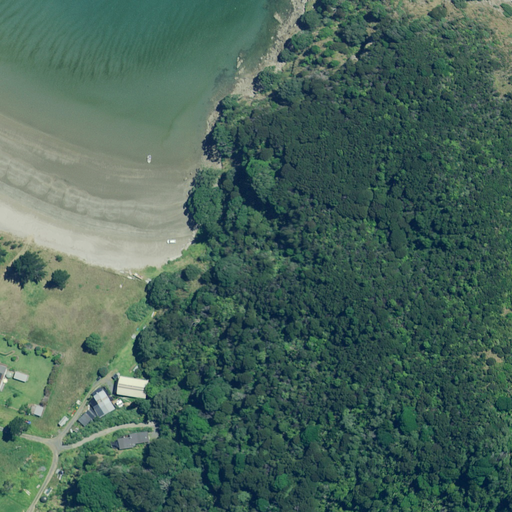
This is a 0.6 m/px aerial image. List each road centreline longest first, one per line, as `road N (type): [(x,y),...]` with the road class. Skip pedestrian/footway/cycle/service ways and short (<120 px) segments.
road 1 (track): [(0,428),(58,447),(121,426),(153,425)]
road 2 (track): [(101,381),(88,392),(29,511)]
